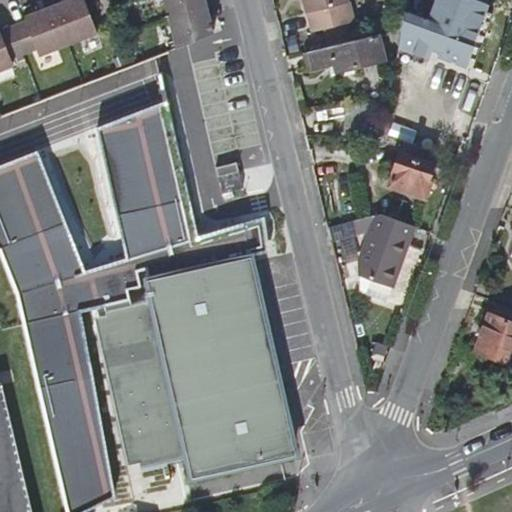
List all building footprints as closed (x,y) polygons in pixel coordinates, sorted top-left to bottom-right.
[(84,0),(72,0),(54,7),(70,47),(100,36),(84,0)] [(162,0),(167,19),(210,9),(207,0),(162,0)] [(346,0),(301,0),(312,31),(351,21),(346,0)] [(410,53),(429,60),(433,48),(441,51),(439,55),(468,66),(488,3),(480,0),(436,0),(429,20),(404,10),(401,29),(399,45),(413,47),(410,53)] [(23,24),(13,27),(25,56),(36,52),(38,60),(70,47),(54,7),(21,20),(23,24)] [(175,49),(216,33),(210,9),(167,19),(175,49)] [(0,73),(14,68),(12,61),(25,56),(13,27),(0,32),(0,73)] [(401,29),(379,34),(384,60),(398,56),(399,45),(401,29)] [(379,34),(303,53),(307,70),(324,67),(349,62),(350,68),(384,61),(384,60),(379,34)] [(299,53),(295,38),(287,40),(291,55),(299,53)] [(117,71),(127,67),(123,57),(113,61),(117,71)] [(349,62),(324,67),(327,80),(351,75),(350,68),(349,62)] [(347,101),(343,135),(375,135),(378,105),(347,101)] [(152,282),(250,259),(270,251),(266,221),(203,238),(171,103),(97,128),(130,258),(90,272),(43,152),(0,167),(0,243),(22,295),(71,511),(96,511),(123,500),(84,311),(108,308),(155,297),(152,282)] [(406,141),(403,148),(390,183),(422,196),(428,177),(434,179),(439,165),(434,163),(438,154),(406,141)] [(241,172),(220,177),(224,193),(244,188),(241,172)] [(392,288),(414,227),(380,215),(353,221),(357,235),(368,232),(358,263),(359,277),(353,290),(385,303),(392,288)] [(155,297),(108,308),(145,475),(194,464),(197,477),(294,456),(250,259),(152,282),(155,297)] [(511,319),(490,312),(475,349),(511,362),(511,319)] [(373,334),(369,315),(349,320),(354,339),(373,334)] [(24,511),(0,413),(0,511),(24,511)]
